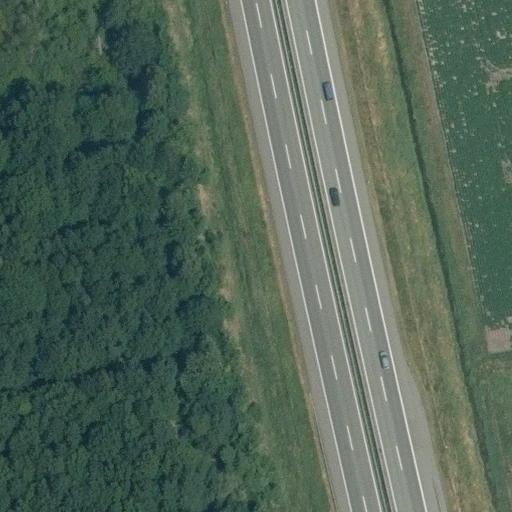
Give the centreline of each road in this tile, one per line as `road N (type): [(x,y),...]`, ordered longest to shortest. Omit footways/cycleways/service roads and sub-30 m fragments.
road 1 (motorway): [(242,0),(353,511)]
road 2 (motorway): [(410,511),(300,0)]
